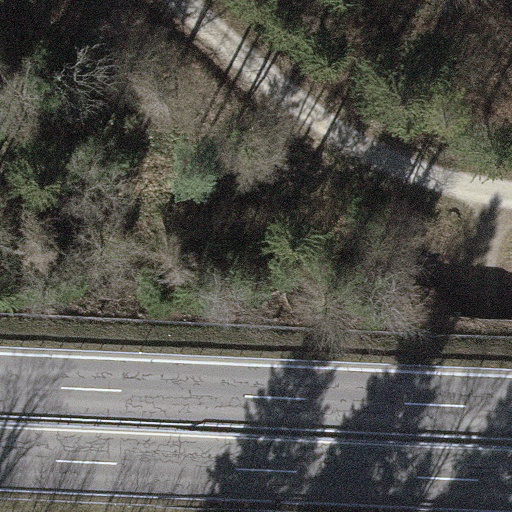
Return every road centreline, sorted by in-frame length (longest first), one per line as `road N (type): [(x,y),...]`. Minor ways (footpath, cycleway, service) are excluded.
road 1 (trunk): [(0,459),(511,482)]
road 2 (trunk): [(511,409),(0,386)]
road 3 (track): [(511,206),(307,112),(182,0)]
road 4 (track): [(502,206),(482,294),(490,511)]
